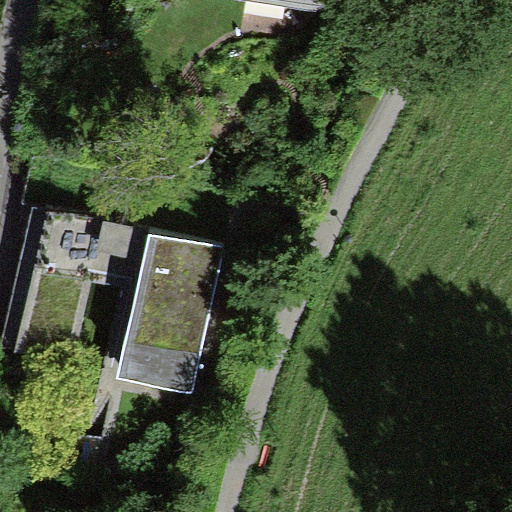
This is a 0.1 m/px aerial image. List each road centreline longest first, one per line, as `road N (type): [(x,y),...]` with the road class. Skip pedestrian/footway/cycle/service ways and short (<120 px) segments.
road 1 (residential): [(446,0),(344,196),(251,423),(230,511)]
road 2 (residential): [(29,0),(0,163)]
